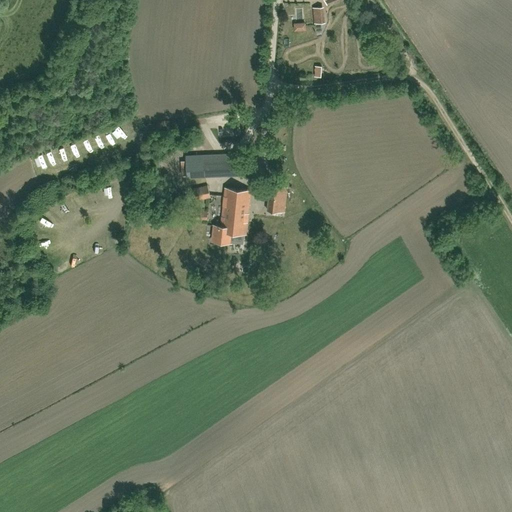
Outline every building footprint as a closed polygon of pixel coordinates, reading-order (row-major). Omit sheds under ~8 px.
[(296,23),(296,30),(308,29),(307,22),(296,23)] [(188,176),(245,173),(244,153),(187,156),(188,176)] [(197,200),(211,197),(208,185),(194,188),(197,200)] [(287,188),(270,186),(267,210),(285,212),(287,188)] [(246,233),(250,190),(226,188),(222,225),(214,225),(213,240),(231,242),(232,231),(246,233)] [(208,220),(208,210),(191,210),(191,220),(208,220)] [(170,221),(147,226),(148,233),(172,228),(170,221)] [(195,235),(204,235),(204,224),(196,224),(195,235)]
